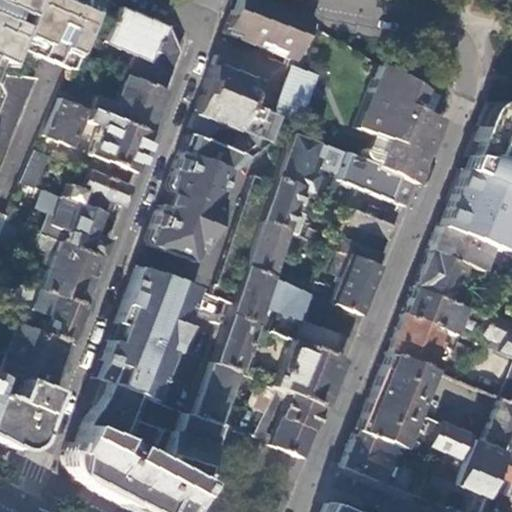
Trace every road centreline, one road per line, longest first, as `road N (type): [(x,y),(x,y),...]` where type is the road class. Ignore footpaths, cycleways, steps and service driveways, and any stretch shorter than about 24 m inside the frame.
road 1 (residential): [(334,0),(451,29),(463,45),(466,96),(314,473)]
road 2 (residential): [(18,511),(202,5)]
